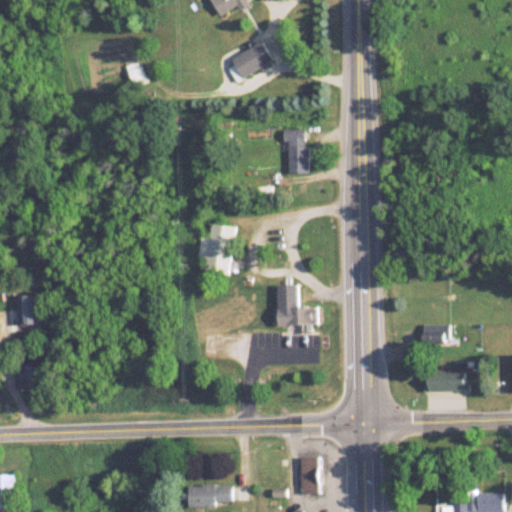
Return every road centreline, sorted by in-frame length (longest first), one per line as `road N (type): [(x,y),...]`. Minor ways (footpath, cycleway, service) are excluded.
road 1 (tertiary): [(0,440),(511,423)]
road 2 (secondary): [(373,511),(360,0)]
